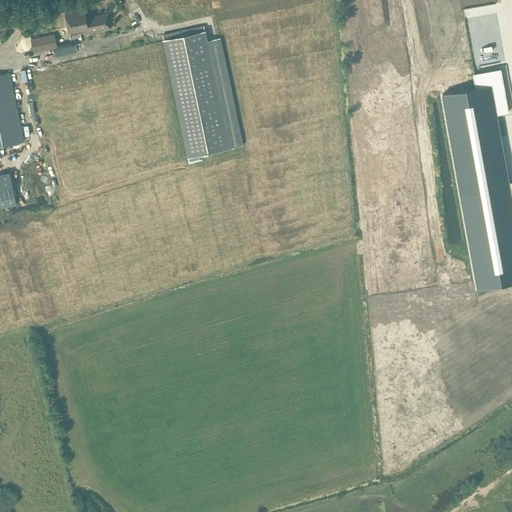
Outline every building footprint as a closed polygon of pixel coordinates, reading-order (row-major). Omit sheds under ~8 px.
[(511,15),(509,0),(462,0),(472,50),(511,42),(511,15)] [(84,8),(65,12),(69,31),(77,29),(76,26),(83,25),(84,33),(111,27),(108,14),(86,18),(84,8)] [(162,35),(189,157),(242,146),(220,37),(207,40),(204,25),(162,35)] [(54,34),(48,36),(31,39),(34,52),(57,47),(54,34)] [(473,88),(439,94),(474,288),(511,281),(511,180),(505,182),(493,114),(505,112),(497,69),(470,74),(473,88)] [(0,145),(24,141),(11,82),(9,73),(0,74),(0,145)] [(511,155),(503,157),(504,165),(511,164),(511,155)] [(9,172),(0,173),(0,208),(16,205),(9,172)]
